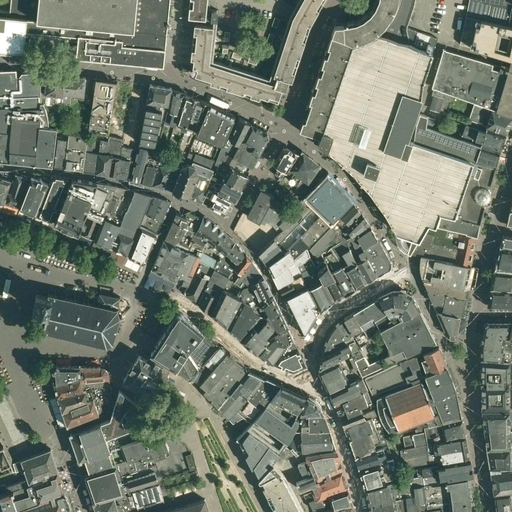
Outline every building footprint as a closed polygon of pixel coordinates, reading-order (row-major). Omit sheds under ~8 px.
[(10,0),(11,0),(10,5),(10,6),(10,10),(0,10),(0,9),(0,51),(12,53),(15,50),(29,51),(30,36),(77,40),(76,56),(163,67),(169,0),(10,0)] [(189,0),(188,18),(205,19),(206,0),(189,0)] [(298,0),(294,7),(289,17),(270,79),(213,60),(216,26),(197,24),(192,74),(211,80),(210,83),(259,98),(260,95),(278,101),(280,95),(281,91),(282,89),(285,90),(289,80),(291,81),(310,25),(323,0),(298,0)] [(362,18),(355,21),(354,21),(355,23),(347,25),(347,23),(346,23),(346,25),(341,25),(334,25),(308,104),(299,130),(316,135),(321,137),(323,130),(324,128),(325,125),(329,113),(329,111),(352,42),(362,40),(370,37),(379,32),(385,28),(390,23),(396,10),(399,0),(398,0),(377,0),(378,0),(375,7),(374,6),(369,13),(369,14),(363,19),(362,18)] [(511,0),(468,0),(466,15),(511,25),(511,0)] [(216,10),(210,10),(208,10),(207,20),(215,21),(216,10)] [(511,25),(466,15),(460,43),(510,59),(511,59),(511,25)] [(329,150),(345,164),(348,167),(351,171),(366,186),(370,192),(383,209),(386,215),(396,232),(397,232),(401,234),(405,235),(404,237),(404,239),(405,241),(406,242),(408,244),(409,244),(407,253),(409,254),(410,254),(423,232),(428,223),(438,226),(441,213),(480,222),(484,205),(484,200),(485,198),(486,197),(487,195),(487,193),(487,191),(486,189),(490,185),(490,183),(495,168),(459,155),(414,140),(407,137),(421,96),(423,81),(437,38),(399,26),(390,23),(385,28),(379,32),(370,37),(362,40),(352,42),(329,111),(329,113),(325,125),(324,128),(323,130),(321,137),(319,143),(329,150)] [(511,59),(510,59),(509,65),(501,63),(500,66),(445,50),(445,49),(443,48),(431,88),(433,88),(451,94),(511,116),(511,115),(511,113),(511,108),(511,105),(511,59)] [(0,160),(11,161),(48,165),(52,166),(57,128),(49,127),(48,120),(47,115),(46,112),(45,109),(44,106),(43,104),(43,103),(41,103),(40,84),(37,84),(37,74),(35,74),(34,72),(22,73),(20,75),(18,73),(16,73),(16,71),(0,71),(0,160)] [(46,73),(37,74),(37,84),(40,84),(41,103),(43,103),(43,104),(52,105),(53,103),(62,104),(62,96),(63,96),(65,75),(46,73)] [(70,97),(70,94),(75,94),(75,97),(83,98),(86,78),(85,78),(85,77),(72,76),(65,75),(63,96),(62,96),(62,104),(69,105),(70,97)] [(117,82),(107,80),(96,79),(92,106),(89,132),(108,135),(111,117),(117,82)] [(171,88),(150,84),(147,101),(138,145),(156,149),(163,126),(163,124),(166,114),(171,90),(171,88)] [(440,107),(448,110),(453,95),(433,89),(431,95),(434,96),(429,109),(438,112),(440,107)] [(166,114),(163,124),(169,126),(169,124),(174,125),(176,121),(184,93),(171,90),(166,114)] [(182,123),(180,127),(185,129),(189,120),(196,98),(197,98),(196,98),(195,98),(193,97),(191,96),(185,94),(186,94),(184,93),(176,121),(182,123)] [(191,128),(198,130),(200,124),(208,105),(209,104),(209,103),(200,100),(196,98),(189,120),(185,129),(190,131),(191,128)] [(200,124),(198,130),(197,133),(223,144),(232,123),(235,116),(229,112),(209,103),(209,104),(208,105),(200,124)] [(511,117),(491,110),(476,104),(475,109),(471,120),(506,133),(511,117)] [(459,155),(495,168),(495,167),(495,165),(498,152),(499,153),(500,151),(481,145),(447,133),(425,125),(427,115),(419,113),(416,124),(414,140),(459,155)] [(219,159),(228,165),(251,123),(239,117),(235,116),(232,123),(223,144),(215,165),(217,166),(219,159)] [(435,119),(427,116),(426,125),(432,127),(435,119)] [(243,163),(261,129),(260,129),(258,128),(251,123),(239,144),(228,165),(234,168),(236,164),(241,166),(243,163)] [(466,124),(464,129),(500,142),(501,140),(503,141),(506,134),(486,127),(485,131),(466,124)] [(449,126),(447,133),(481,145),(500,151),(502,146),(501,146),(499,144),(500,142),(464,129),(463,131),(449,126)] [(261,129),(243,163),(252,168),(268,137),(268,136),(267,133),(267,132),(261,129)] [(62,137),(58,137),(54,166),(64,168),(66,151),(68,132),(62,131),(62,137)] [(83,170),(87,139),(88,134),(68,131),(68,132),(66,151),(64,168),(70,169),(83,170)] [(120,146),(121,143),(122,137),(108,135),(107,141),(100,140),(99,153),(96,173),(109,175),(112,155),(101,153),(101,151),(105,151),(107,149),(108,145),(120,146)] [(92,139),(87,139),(83,170),(96,173),(99,153),(92,152),(94,142),(92,142),(92,139)] [(113,148),(112,155),(109,175),(124,178),(128,176),(133,145),(123,143),(121,149),(113,148)] [(131,180),(141,182),(146,164),(147,158),(149,150),(146,149),(138,147),(135,161),(131,180)] [(283,147),(274,164),(279,167),(274,175),(282,179),(298,154),(297,152),(295,150),(293,151),(292,150),(291,149),(291,150),(286,147),(283,147)] [(161,153),(149,150),(147,158),(146,164),(141,182),(152,185),(157,167),(158,164),(161,153)] [(289,179),(293,182),(311,158),(310,159),(308,158),(309,156),(308,156),(302,151),(303,151),(302,151),(301,151),(301,152),(299,155),(290,168),(285,176),(289,179)] [(172,191),(181,167),(183,162),(180,161),(173,158),(169,170),(160,166),(152,185),(168,190),(172,191)] [(311,158),(293,182),(297,185),(295,187),(302,193),(309,183),(307,181),(310,178),(317,169),(319,166),(320,166),(320,165),(319,164),(319,165),(313,160),(314,160),(313,159),(312,160),(310,159),(311,158)] [(234,168),(228,165),(219,159),(217,166),(218,166),(214,175),(240,190),(247,176),(238,171),(234,168)] [(172,191),(174,192),(188,198),(188,197),(201,201),(206,187),(210,177),(211,174),(213,170),(193,162),(191,166),(187,164),(181,167),(172,191)] [(310,178),(314,181),(322,172),(318,169),(317,169),(310,178)] [(0,200),(4,202),(13,173),(14,171),(0,170),(0,200)] [(323,172),(322,172),(314,181),(319,185),(328,176),(327,175),(323,173),(323,172)] [(28,178),(13,173),(4,202),(19,206),(28,178)] [(31,173),(30,174),(29,178),(19,206),(36,214),(52,175),(51,175),(31,173)] [(240,190),(214,175),(211,174),(210,177),(221,182),(220,184),(216,182),(215,185),(211,183),(209,189),(233,202),(240,190)] [(36,214),(48,219),(51,220),(68,178),(52,175),(36,214)] [(328,176),(319,185),(294,211),(289,216),(278,224),(283,231),(294,245),(301,239),(309,246),(347,207),(352,202),(343,191),(337,185),(328,176)] [(78,232),(87,207),(97,183),(72,178),(54,222),(55,222),(60,224),(59,226),(71,232),(72,230),(77,232),(78,232)] [(94,239),(103,214),(108,202),(116,186),(97,183),(87,207),(88,208),(79,232),(94,239)] [(111,247),(135,191),(116,186),(108,202),(103,214),(94,239),(111,246),(111,247)] [(233,202),(209,189),(206,187),(201,201),(207,205),(224,214),(227,213),(233,202)] [(260,251),(279,235),(283,231),(278,224),(289,216),(294,211),(273,194),(260,189),(246,216),(239,230),(260,251)] [(135,191),(111,247),(127,255),(139,225),(140,226),(141,223),(152,196),(135,191)] [(162,221),(171,202),(152,196),(141,223),(140,226),(157,233),(162,221)] [(339,235),(343,231),(349,225),(362,212),(354,203),(348,208),(318,240),(323,245),(336,232),(339,235)] [(187,253),(195,236),(203,219),(187,212),(185,216),(176,212),(153,265),(154,265),(161,269),(160,272),(176,279),(187,253)] [(353,237),(356,235),(370,225),(362,212),(349,225),(343,231),(339,235),(338,237),(341,241),(343,244),(346,242),(349,240),(353,237)] [(434,229),(432,234),(463,242),(463,244),(475,247),(477,237),(480,222),(441,213),(438,226),(447,228),(446,232),(434,229)] [(221,229),(217,226),(216,225),(204,216),(203,219),(195,236),(208,241),(217,249),(224,255),(226,253),(235,242),(221,229)] [(356,235),(366,251),(380,243),(371,225),(370,225),(356,235)] [(157,233),(140,226),(129,255),(142,262),(145,261),(151,248),(157,233)] [(284,253),(288,249),(294,245),(283,231),(279,235),(260,251),(258,253),(267,265),(284,253)] [(432,234),(423,232),(410,254),(420,256),(420,258),(420,261),(419,263),(421,255),(470,266),(475,247),(463,244),(463,242),(432,234)] [(356,235),(353,237),(349,240),(346,242),(357,262),(367,281),(377,275),(378,275),(369,257),(366,253),(366,251),(356,235)] [(511,248),(511,236),(503,235),(503,236),(500,247),(511,248)] [(187,253),(176,279),(187,285),(199,257),(200,256),(206,240),(195,236),(187,253)] [(346,242),(343,244),(341,241),(332,247),(342,265),(345,270),(355,288),(367,281),(357,262),(346,242)] [(237,263),(245,253),(235,242),(226,253),(237,263)] [(391,262),(381,244),(366,253),(369,257),(378,275),(390,268),(391,262)] [(287,265),(273,275),(278,286),(296,277),(298,276),(297,274),(296,275),(293,268),(297,266),(312,259),(307,247),(287,265)] [(321,253),(325,260),(345,294),(353,289),(354,289),(355,288),(345,270),(342,265),(332,247),(324,252),(324,251),(321,253)] [(498,253),(497,258),(511,260),(511,248),(500,247),(498,253)] [(292,253),(288,249),(284,253),(267,265),(273,275),(287,265),(283,260),(292,253)] [(252,259),(245,253),(237,263),(236,264),(233,267),(241,274),(252,259)] [(345,294),(325,260),(321,253),(313,261),(316,267),(325,284),(332,297),(334,300),(345,294)] [(421,276),(421,277),(432,279),(442,281),(466,287),(470,266),(421,255),(419,263),(419,266),(419,268),(420,271),(420,273),(421,276)] [(220,257),(213,268),(197,303),(209,313),(227,278),(234,268),(220,257)] [(511,260),(497,258),(494,270),(511,271),(511,260)] [(252,259),(241,274),(238,277),(234,283),(241,289),(245,283),(249,286),(251,284),(262,274),(252,260),(252,259)] [(297,266),(301,274),(307,284),(308,286),(316,302),(321,311),(325,307),(326,306),(330,303),(334,300),(332,297),(325,284),(316,267),(313,261),(312,259),(297,266)] [(192,299),(197,303),(213,268),(198,261),(188,285),(187,287),(186,291),(186,294),(192,299)] [(511,271),(494,270),(490,288),(511,289),(511,271)] [(274,325),(280,332),(282,333),(288,328),(288,327),(281,312),(267,284),(262,274),(251,284),(258,298),(264,313),(263,315),(266,318),(274,325)] [(296,277),(278,286),(283,296),(299,288),(307,284),(301,274),(298,276),(296,277)] [(464,298),(466,289),(466,287),(442,281),(432,279),(421,277),(422,279),(427,291),(435,292),(464,298)] [(209,313),(218,321),(233,293),(227,289),(232,282),(227,278),(209,313)] [(240,293),(245,297),(243,300),(227,328),(241,339),(262,314),(263,315),(264,313),(258,298),(251,284),(249,286),(242,289),(240,293)] [(316,302),(308,286),(284,298),(302,334),(303,334),(304,334),(305,334),(306,334),(307,333),(307,332),(308,331),(311,325),(313,321),(313,320),(317,316),(317,315),(320,311),(321,311),(316,302)] [(488,304),(488,305),(489,305),(491,307),(490,307),(491,308),(492,308),(497,308),(499,308),(509,308),(511,308),(511,305),(511,290),(490,289),(490,290),(488,304)] [(393,312),(392,291),(379,297),(378,298),(388,314),(393,312)] [(393,312),(399,313),(411,295),(410,295),(405,292),(399,291),(393,291),(392,291),(393,312)] [(433,303),(436,310),(460,315),(464,298),(435,292),(427,291),(427,292),(428,292),(432,302),(432,303),(433,303)] [(118,308),(116,307),(118,300),(119,299),(119,297),(117,298),(100,295),(99,293),(98,294),(98,296),(96,305),(88,303),(89,300),(87,300),(86,303),(75,300),(76,297),(73,297),(73,300),(67,299),(67,295),(65,295),(65,298),(56,296),(57,293),(55,293),(54,296),(48,295),(48,297),(37,295),(33,310),(45,313),(47,315),(43,328),(40,330),(41,332),(44,330),(61,334),(60,338),(62,338),(63,335),(79,338),(78,342),(80,342),(81,339),(96,343),(95,346),(97,346),(98,343),(104,345),(105,348),(107,347),(106,344),(110,343),(112,345),(114,343),(111,341),(114,330),(118,331),(118,329),(115,328),(118,318),(121,317),(120,315),(117,316),(116,310),(118,308)] [(233,293),(218,321),(226,327),(241,298),(233,293)] [(411,295),(399,313),(402,318),(419,309),(418,306),(411,296),(411,295)] [(419,309),(402,318),(393,323),(388,314),(378,298),(354,312),(368,337),(372,343),(381,338),(378,332),(380,330),(386,342),(383,343),(385,348),(388,347),(391,352),(383,356),(387,363),(436,342),(426,322),(419,309)] [(460,316),(460,315),(436,310),(447,335),(447,336),(448,337),(449,337),(450,337),(454,337),(455,336),(456,336),(456,335),(456,334),(460,316)] [(368,337),(354,312),(344,317),(356,339),(359,344),(362,348),(372,343),(368,337)] [(193,380),(200,384),(201,383),(212,370),(227,352),(205,333),(198,343),(195,341),(203,332),(181,313),(180,313),(179,313),(178,313),(177,313),(176,314),(151,353),(173,366),(172,367),(190,378),(198,367),(201,368),(193,380)] [(241,340),(257,352),(268,339),(275,335),(280,332),(274,325),(266,318),(263,315),(241,340)] [(346,349),(349,355),(351,353),(352,355),(357,365),(362,376),(382,366),(378,358),(367,363),(363,355),(352,335),(342,319),(340,320),(336,323),(333,327),(332,328),(329,332),(327,336),(326,337),(324,341),(323,347),(321,352),(321,355),(320,357),(344,345),(346,349)] [(484,325),(483,333),(505,337),(508,337),(510,322),(508,322),(506,322),(504,322),(488,322),(488,323),(485,325),(484,325)] [(297,347),(288,328),(282,333),(280,332),(275,335),(268,339),(257,352),(267,360),(272,362),(284,368),(293,371),(306,365),(297,347)] [(481,345),(480,346),(481,346),(503,350),(503,349),(511,350),(511,337),(508,337),(505,337),(483,333),(483,334),(481,345)] [(442,355),(437,344),(430,347),(431,348),(426,350),(425,348),(414,353),(415,355),(364,376),(371,395),(401,383),(408,380),(404,371),(422,363),(423,366),(443,358),(442,355)] [(349,355),(346,349),(344,345),(320,357),(320,360),(319,368),(319,369),(349,355)] [(481,360),(485,360),(511,361),(511,350),(503,349),(503,350),(481,346),(481,360)] [(227,352),(212,370),(201,383),(200,384),(206,390),(204,392),(203,392),(218,408),(226,398),(230,393),(232,390),(231,389),(247,368),(243,365),(242,365),(228,354),(228,353),(227,352)] [(139,355),(130,369),(123,380),(136,389),(146,395),(152,386),(156,379),(162,383),(166,382),(169,378),(168,374),(172,367),(173,366),(151,353),(151,354),(147,360),(139,355)] [(343,372),(344,372),(345,375),(358,368),(357,365),(352,355),(320,370),(318,371),(324,382),(336,376),(336,375),(343,372)] [(408,380),(446,366),(443,358),(423,366),(422,363),(404,371),(408,380)] [(511,361),(485,360),(481,360),(481,377),(511,377),(511,361)] [(68,380),(80,378),(80,366),(57,366),(53,370),(54,383),(68,380)] [(81,381),(109,378),(108,373),(107,371),(106,370),(105,369),(104,368),(103,368),(102,367),(101,367),(99,367),(99,366),(80,366),(80,378),(81,379),(81,381)] [(440,421),(453,418),(461,417),(456,392),(455,389),(454,387),(452,382),(450,376),(449,373),(449,374),(447,368),(446,366),(411,381),(412,384),(378,397),(378,401),(377,404),(378,407),(378,411),(379,414),(380,417),(381,419),(383,422),(385,426),(387,428),(390,431),(400,429),(416,423),(417,428),(428,425),(440,421)] [(324,382),(329,393),(359,378),(358,377),(362,376),(358,368),(345,375),(344,372),(343,372),(336,375),(336,376),(324,382)] [(264,377),(248,369),(233,390),(232,390),(230,393),(226,398),(218,408),(229,419),(242,404),(247,398),(264,377)] [(243,417),(250,423),(262,410),(261,409),(281,385),(280,384),(265,377),(249,399),(247,398),(242,404),(243,405),(229,420),(233,423),(243,417)] [(362,377),(359,378),(329,393),(334,403),(367,390),(365,383),(362,377)] [(511,377),(481,377),(481,395),(511,395),(511,377)] [(110,384),(109,378),(81,381),(81,379),(54,384),(57,397),(84,390),(84,391),(86,390),(93,388),(110,384)] [(84,391),(57,397),(61,409),(61,410),(90,401),(94,399),(96,399),(103,396),(111,393),(110,384),(93,388),(86,390),(84,391)] [(293,431),(294,431),(295,427),(298,419),(295,418),(300,408),(305,396),(281,385),(262,410),(250,423),(250,424),(249,424),(249,425),(244,431),(243,431),(243,432),(242,433),(236,438),(240,441),(239,443),(245,454),(252,468),(254,466),(259,477),(271,464),(273,461),(284,445),(289,439),(293,431)] [(118,392),(110,420),(71,434),(71,433),(70,434),(79,461),(80,461),(86,459),(85,458),(110,449),(155,433),(153,428),(154,427),(154,426),(153,425),(152,425),(151,424),(150,424),(149,423),(148,422),(148,420),(148,419),(147,418),(146,417),(145,417),(144,417),(143,417),(142,417),(140,418),(139,418),(138,418),(138,417),(137,417),(137,416),(137,415),(137,414),(137,413),(138,412),(139,412),(136,410),(139,405),(122,391),(121,390),(120,390),(119,391),(118,392)] [(359,406),(360,408),(372,403),(367,390),(334,403),(339,414),(359,406)] [(110,401),(111,393),(103,396),(96,399),(94,399),(90,401),(61,410),(62,411),(67,426),(99,415),(102,412),(100,405),(110,401)] [(511,395),(481,395),(481,409),(508,409),(511,409),(511,395)] [(308,415),(324,414),(323,413),(323,412),(323,410),(322,410),(322,408),(321,408),(320,406),(319,404),(318,404),(313,399),(312,399),(311,398),(310,398),(309,397),(308,397),(307,397),(301,413),(302,414),(303,412),(308,415)] [(372,403),(360,408),(339,415),(340,416),(344,427),(363,419),(376,414),(374,408),(372,403)] [(511,429),(511,409),(508,409),(508,411),(485,411),(481,411),(481,413),(482,413),(484,430),(511,429)] [(299,427),(295,427),(294,431),(329,429),(324,414),(308,415),(308,418),(301,418),(301,428),(299,428),(299,427)] [(381,427),(376,414),(363,419),(344,427),(348,438),(376,429),(381,427)] [(414,446),(420,444),(431,442),(432,442),(435,443),(465,435),(461,418),(440,422),(440,421),(428,425),(417,428),(415,429),(416,433),(402,436),(404,447),(414,446)] [(388,443),(386,438),(381,427),(376,429),(348,438),(355,456),(377,448),(388,443)] [(330,429),(329,429),(294,431),(293,431),(289,439),(284,445),(273,461),(280,471),(283,469),(281,464),(280,463),(290,449),(296,456),(301,453),(301,452),(308,451),(335,448),(330,429)] [(485,439),(487,449),(496,449),(496,452),(511,451),(511,429),(484,430),(485,439)] [(162,430),(155,433),(110,449),(85,458),(86,459),(80,461),(84,475),(116,465),(116,464),(127,460),(130,459),(133,459),(136,458),(138,457),(138,458),(140,457),(140,458),(146,455),(145,453),(146,453),(148,450),(149,448),(147,442),(151,441),(160,438),(164,437),(162,430)] [(0,463),(12,458),(0,432),(0,463)] [(404,447),(400,449),(401,458),(403,457),(420,454),(426,453),(443,450),(466,446),(465,435),(435,443),(432,442),(431,442),(420,444),(414,446),(404,447)] [(386,438),(388,443),(390,450),(396,449),(392,436),(386,438)] [(150,458),(153,457),(154,459),(170,453),(168,449),(164,437),(160,438),(151,441),(147,442),(149,448),(148,450),(150,457),(150,458)] [(392,457),(390,450),(388,443),(377,448),(355,456),(355,457),(358,467),(358,468),(392,457)] [(467,447),(466,446),(443,450),(426,453),(420,454),(403,457),(404,466),(468,457),(467,447)] [(42,476),(47,474),(58,471),(50,449),(22,459),(22,460),(11,463),(10,464),(13,473),(21,470),(23,475),(27,474),(29,477),(6,486),(4,486),(6,493),(43,480),(42,476)] [(364,488),(365,489),(387,483),(403,479),(401,458),(400,449),(396,449),(390,450),(392,457),(358,468),(362,480),(364,488)] [(487,449),(490,469),(511,468),(511,451),(496,452),(496,449),(487,449)] [(86,480),(88,487),(120,478),(120,477),(137,472),(147,469),(148,468),(146,463),(147,462),(145,457),(150,457),(148,450),(146,453),(145,453),(146,455),(140,458),(140,457),(138,458),(138,457),(136,458),(133,459),(130,459),(127,460),(116,464),(116,465),(84,475),(86,480)] [(318,452),(313,454),(306,456),(308,461),(298,465),(300,471),(303,476),(312,472),(314,476),(315,480),(342,468),(336,450),(318,452)] [(185,456),(186,460),(190,470),(195,469),(190,454),(185,456)] [(444,466),(438,467),(438,465),(416,469),(417,476),(470,467),(469,458),(444,462),(444,466)] [(275,511),(303,511),(284,475),(279,478),(276,473),(280,471),(274,464),(273,462),(259,477),(259,478),(258,478),(258,479),(259,480),(259,481),(260,481),(261,481),(264,480),(266,485),(262,487),(275,511)] [(417,476),(413,477),(413,479),(405,480),(406,487),(411,487),(417,486),(424,485),(445,482),(445,481),(467,478),(472,477),(470,467),(417,476)] [(348,488),(342,468),(315,480),(314,476),(296,483),(298,487),(301,491),(311,487),(313,492),(304,496),(308,503),(310,502),(348,488)] [(494,494),(511,491),(511,468),(490,469),(494,494)] [(0,497),(4,511),(71,511),(66,494),(58,471),(47,474),(49,478),(43,480),(6,493),(0,495),(0,497)] [(155,472),(136,477),(136,475),(138,474),(137,472),(120,477),(120,478),(88,487),(93,501),(131,489),(131,488),(157,481),(155,472)] [(424,485),(427,510),(436,509),(437,511),(440,511),(471,511),(470,503),(469,494),(467,478),(445,481),(445,482),(424,485)] [(400,498),(405,497),(406,497),(404,488),(403,479),(387,483),(365,489),(365,491),(368,505),(400,498)] [(156,502),(163,500),(159,485),(151,487),(133,493),(137,507),(144,505),(152,503),(154,502),(154,503),(156,502)] [(417,486),(411,487),(414,511),(427,511),(427,510),(424,485),(417,486)] [(407,511),(414,511),(411,487),(406,487),(404,488),(406,497),(405,497),(407,511)] [(352,503),(348,488),(310,502),(313,510),(325,506),(324,503),(330,501),(332,508),(352,503)] [(494,498),(495,502),(508,501),(508,498),(511,498),(511,499),(511,498),(511,491),(494,494),(494,498)] [(130,510),(128,501),(125,492),(121,494),(93,502),(96,511),(121,511),(125,511),(125,510),(127,510),(128,510),(130,510)] [(407,511),(405,497),(400,498),(368,505),(369,511),(407,511)] [(511,511),(511,498),(511,499),(511,498),(508,498),(508,501),(495,502),(495,511),(511,511)] [(208,511),(208,510),(204,499),(162,511),(208,511)] [(354,511),(352,504),(352,503),(332,508),(326,509),(318,511),(354,511)]
